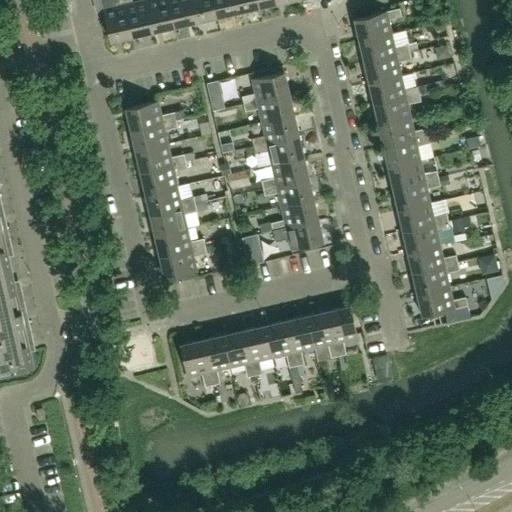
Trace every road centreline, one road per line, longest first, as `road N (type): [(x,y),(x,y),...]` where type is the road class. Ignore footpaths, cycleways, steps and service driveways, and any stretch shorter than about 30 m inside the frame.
road 1 (residential): [(101,72),(144,306),(153,315),(356,273),(363,249)]
road 2 (residential): [(34,511),(11,402),(38,388),(53,362),(53,336),(0,99)]
road 3 (residential): [(363,249),(315,28)]
road 4 (residential): [(315,28),(101,72)]
